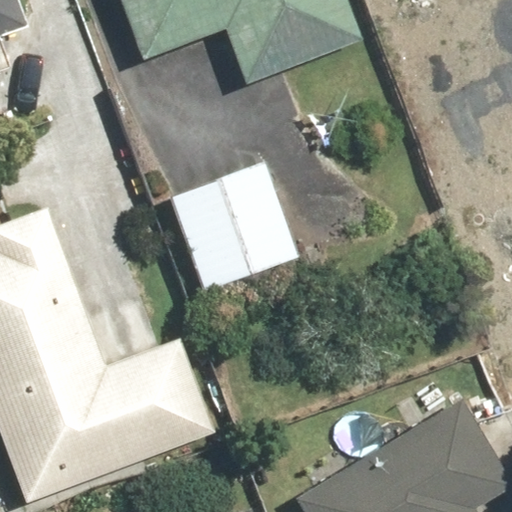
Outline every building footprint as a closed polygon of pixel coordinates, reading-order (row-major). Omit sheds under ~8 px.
[(0,0),(0,29),(26,18),(17,0),(0,0)] [(288,73),(360,45),(343,0),(114,0),(137,60),(222,28),(245,89),(288,73)] [(261,162),(162,199),(199,295),(297,258),(261,162)] [(0,449),(21,508),(211,438),(175,340),(108,365),(50,205),(0,223),(0,449)] [(511,257),(498,262),(511,298),(511,257)] [(493,511),(511,500),(511,464),(465,390),(292,499),(300,511),(493,511)]
